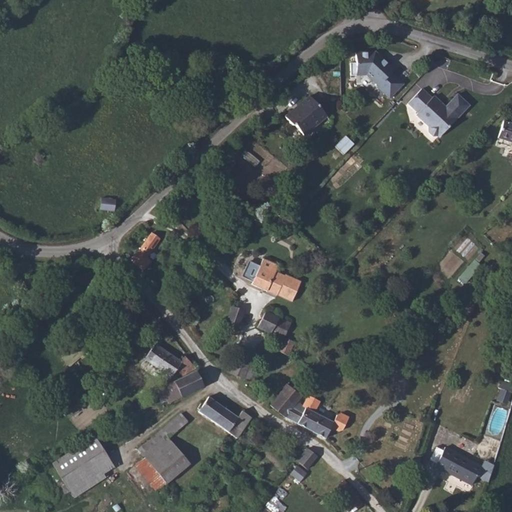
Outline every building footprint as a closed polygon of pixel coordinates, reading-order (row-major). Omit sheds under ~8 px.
[(389,65),(380,57),(378,58),(375,55),(375,52),(356,53),(356,63),(350,63),(351,76),(366,75),(378,86),(377,87),(389,98),(403,84),(391,73),(392,71),(389,68),(389,65)] [(437,103),(439,101),(434,96),(432,98),(422,89),(408,103),(418,113),(416,115),(429,127),(426,130),(436,139),(439,136),(440,137),(469,105),(457,95),(445,107),(442,104),(440,106),(437,103)] [(327,116),(309,96),(298,106),(299,108),(296,110),(293,111),(285,117),(292,125),(296,126),(304,135),(327,116)] [(503,121),(498,138),(511,142),(511,120),(511,124),(503,121)] [(116,200),(101,198),(100,210),(114,211),(116,200)] [(241,220),(246,213),(235,204),(229,211),(241,220)] [(246,213),(241,220),(246,224),(251,217),(246,213)] [(159,238),(152,233),(140,250),(130,260),(142,271),(151,262),(147,258),(159,239),(159,238)] [(286,284),(289,278),(275,272),(278,265),(263,259),(260,266),(248,261),(241,277),(252,282),(251,284),(277,295),(292,302),(301,282),(294,279),(293,280),(291,286),(286,284)] [(232,306),(225,326),(237,332),(244,311),(232,306)] [(286,345),(283,353),(289,356),(295,342),(284,337),(291,323),(265,311),(257,327),(283,340),(281,343),(286,345)] [(90,333),(95,329),(86,320),(87,319),(81,312),(70,322),(85,338),(89,334),(95,341),(96,340),(90,333)] [(90,333),(96,340),(100,335),(95,329),(90,333)] [(89,334),(85,338),(90,343),(95,341),(89,334)] [(182,375),(196,368),(184,356),(180,362),(154,344),(145,359),(172,378),(176,371),(181,375),(182,375)] [(241,346),(236,359),(250,364),(254,351),(241,346)] [(80,373),(82,370),(74,364),(80,356),(70,348),(62,358),(80,373)] [(236,359),(230,373),(253,382),(259,367),(250,364),(236,359)] [(196,371),(155,391),(162,403),(167,401),(168,403),(203,387),(196,371)] [(280,394),(294,405),(284,416),(325,439),(331,427),(338,431),(343,430),(349,417),(341,414),(337,415),(333,422),(314,413),(320,401),(308,395),(303,406),(297,401),(301,397),(287,385),(279,393),(280,394)] [(511,391),(500,388),(497,399),(508,402),(511,391)] [(284,416),(294,405),(280,394),(270,405),(284,416)] [(198,411),(236,438),(251,418),(242,411),(237,417),(208,397),(198,411)] [(161,430),(168,438),(188,422),(181,414),(161,430)] [(168,438),(161,430),(138,449),(144,457),(135,465),(156,492),(190,464),(168,438)] [(52,463),(70,492),(112,465),(94,436),(52,463)] [(481,466),(445,447),(435,466),(471,485),(476,476),(488,483),(494,466),(484,460),(481,466)] [(317,456),(308,449),(297,461),(307,469),(317,456)] [(293,462),(287,469),(291,473),(290,474),(300,481),(306,474),(293,462)] [(351,511),(362,503),(343,480),(331,491),(349,511),(351,511)]
